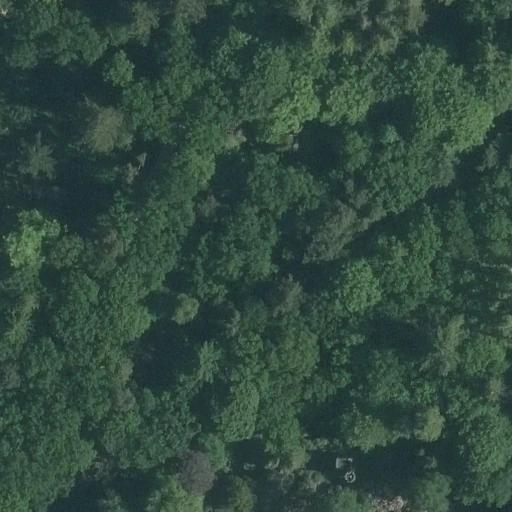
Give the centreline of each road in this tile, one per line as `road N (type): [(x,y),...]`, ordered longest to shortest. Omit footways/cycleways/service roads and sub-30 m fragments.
road 1 (track): [(207,64),(0,488)]
road 2 (track): [(511,89),(207,64)]
road 3 (track): [(207,64),(0,16)]
